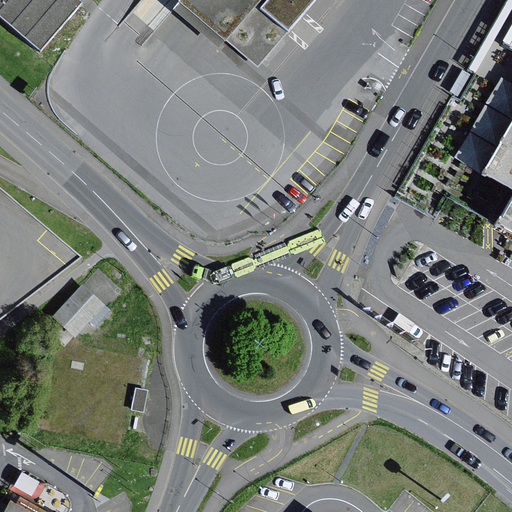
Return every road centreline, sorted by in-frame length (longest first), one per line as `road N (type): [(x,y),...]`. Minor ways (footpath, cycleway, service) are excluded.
road 1 (tertiary): [(349,214),(475,0)]
road 2 (tertiary): [(0,110),(130,230)]
road 3 (tertiary): [(454,421),(329,343)]
road 4 (tertiary): [(315,392),(364,396),(454,421)]
road 5 (tertiary): [(130,230),(188,341)]
